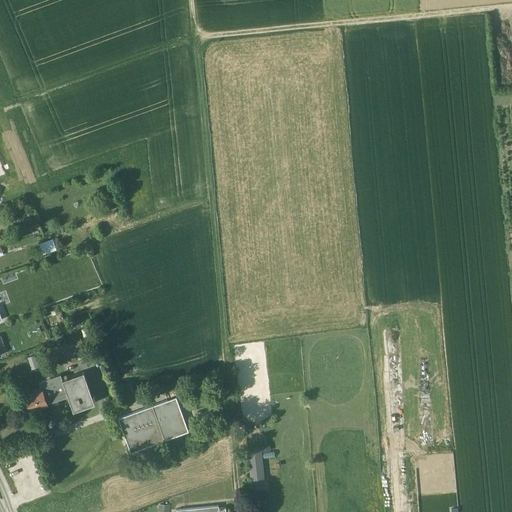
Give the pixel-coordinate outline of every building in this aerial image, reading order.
[(40,245),(44,256),(61,249),(57,238),(40,245)] [(81,340),(58,347),(62,359),(85,351),(81,340)] [(32,366),(39,364),(35,354),(29,357),(32,366)] [(84,373),(62,380),(61,375),(39,382),(41,389),(25,395),(31,411),(48,405),(47,404),(68,397),(73,411),(95,404),(84,373)] [(135,395),(131,385),(125,387),(129,397),(135,395)] [(158,385),(147,389),(150,397),(161,393),(158,385)] [(125,387),(120,389),(124,399),(129,397),(125,387)] [(176,397),(119,418),(131,452),(189,431),(176,397)] [(259,447),(248,448),(252,484),(263,483),(259,447)] [(134,460),(126,463),(128,470),(137,467),(134,460)]
